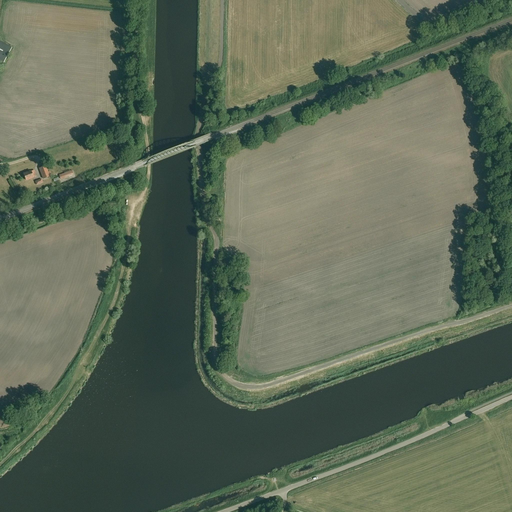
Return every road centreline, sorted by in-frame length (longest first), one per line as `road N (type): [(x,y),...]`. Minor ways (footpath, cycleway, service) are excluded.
road 1 (track): [(511,305),(260,388),(237,384),(220,369),(216,241),(197,130),(220,62),(222,0)]
road 2 (track): [(0,465),(78,376),(121,277),(130,219),(148,175),(135,95),(135,0)]
road 3 (unclassified): [(458,419),(224,511)]
road 4 (track): [(394,0),(430,26),(506,0)]
